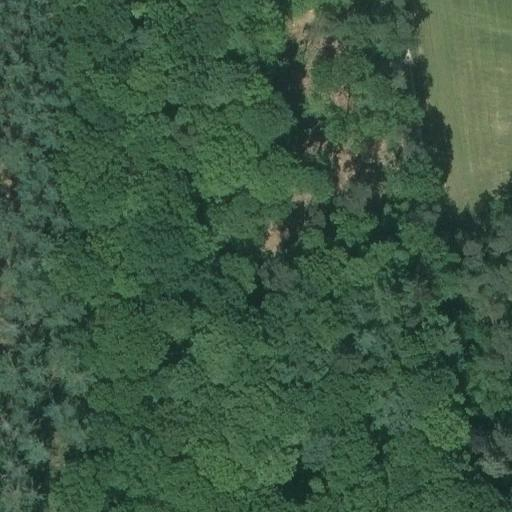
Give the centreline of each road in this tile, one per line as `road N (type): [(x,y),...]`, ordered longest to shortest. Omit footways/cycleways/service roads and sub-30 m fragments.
road 1 (track): [(472,511),(444,386),(390,0)]
road 2 (track): [(424,244),(332,310),(257,382),(153,511)]
